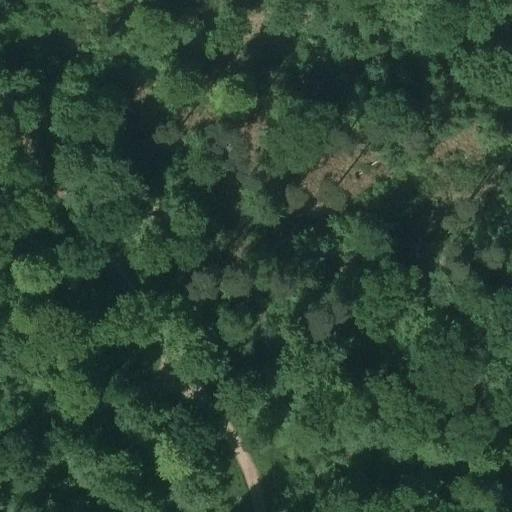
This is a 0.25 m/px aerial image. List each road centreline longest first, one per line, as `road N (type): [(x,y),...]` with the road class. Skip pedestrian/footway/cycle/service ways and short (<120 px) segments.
road 1 (track): [(0,428),(511,285)]
road 2 (track): [(0,82),(235,422),(262,474),(268,511)]
